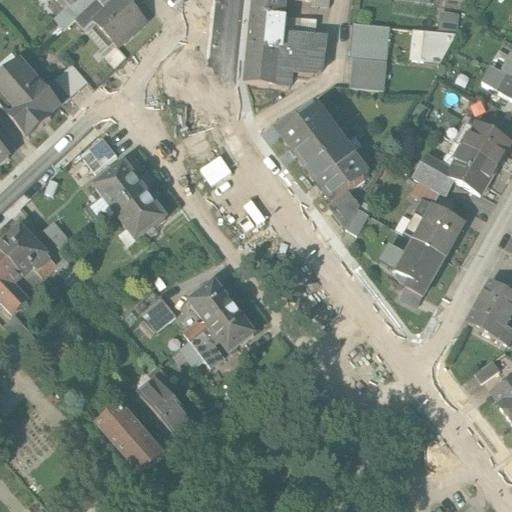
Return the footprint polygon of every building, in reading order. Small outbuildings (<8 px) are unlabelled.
[(79,0),(71,7),(67,12),(75,21),(95,2),(92,0),(79,0)] [(119,0),(105,13),(93,25),(94,25),(117,51),(147,24),(124,0),(119,0)] [(252,0),(251,16),(284,19),(286,0),(287,0),(312,3),(312,8),(329,9),(329,0),(252,0)] [(75,21),(74,22),(85,34),(94,25),(93,25),(105,13),(95,2),(75,21)] [(455,30),(459,13),(439,9),(435,26),(455,30)] [(284,19),(251,16),(248,49),(281,52),(282,43),(284,19)] [(349,60),(352,60),(385,63),(387,63),(389,29),(352,26),(349,60)] [(406,60),(445,60),(445,31),(406,31),(406,60)] [(309,46),(282,43),(281,52),(308,55),(309,47),(309,46)] [(281,52),(248,49),(244,84),(277,87),(279,89),(288,90),(290,88),(292,75),(317,77),(322,72),(324,57),(314,56),(308,55),(281,52)] [(385,63),(352,60),(349,90),(382,93),(385,63)] [(511,60),(511,61),(502,78),(491,72),(482,87),(509,102),(511,103),(511,60)] [(60,110),(20,64),(4,79),(6,81),(0,85),(0,109),(28,142),(52,121),(50,119),(60,110)] [(72,68),(55,84),(70,101),(87,86),(72,68)] [(511,103),(509,102),(503,113),(511,117),(511,103)] [(295,112),(273,126),(281,137),(302,122),(295,112)] [(302,122),(281,137),(307,170),(342,144),(331,129),(327,132),(312,114),(302,122)] [(510,144),(477,125),(474,130),(466,126),(455,145),(496,168),(510,144)] [(102,141),(80,158),(95,176),(116,159),(102,141)] [(342,144),(307,170),(332,205),(333,205),(347,194),(364,182),(350,163),(354,160),(342,144)] [(496,168),(455,145),(442,169),(450,173),(447,179),(453,182),(480,198),(496,168)] [(0,148),(0,165),(9,158),(0,148)] [(442,169),(426,160),(413,181),(439,196),(443,198),(453,182),(447,179),(450,173),(442,169)] [(125,167),(95,190),(116,218),(146,195),(135,180),(133,177),(132,173),(129,171),(127,169),(125,167)] [(439,196),(418,184),(412,196),(422,202),(423,201),(433,207),(439,196)] [(347,194),(333,205),(332,205),(328,208),(346,232),(357,212),(358,209),(347,194)] [(146,195),(116,218),(136,243),(165,221),(163,218),(162,216),(161,213),(160,211),(158,210),(156,209),(146,195)] [(433,207),(423,201),(422,202),(402,237),(413,243),(444,260),(464,225),(433,207)] [(367,218),(357,212),(346,232),(356,238),(367,218)] [(21,231),(0,250),(0,257),(22,281),(32,271),(43,283),(55,272),(57,270),(56,268),(21,231)] [(444,260),(413,243),(405,257),(389,248),(381,263),(396,272),(395,274),(409,282),(406,289),(422,299),(444,260)] [(0,257),(0,304),(9,314),(23,301),(12,290),(22,281),(0,257)] [(82,282),(65,261),(56,268),(57,270),(55,272),(71,291),(82,282)] [(511,295),(490,284),(467,326),(507,348),(511,338),(511,332),(505,329),(511,315),(511,295)] [(214,286),(189,305),(204,324),(209,330),(235,311),(225,298),(224,299),(214,286)] [(160,299),(141,314),(156,333),(175,318),(160,299)] [(209,330),(190,345),(204,364),(209,371),(222,361),(212,347),(218,343),(228,356),(252,337),(243,325),(244,324),(235,311),(209,330)] [(35,342),(15,320),(4,329),(24,352),(35,342)] [(196,325),(183,335),(190,345),(209,330),(204,324),(202,326),(196,325)] [(190,345),(179,353),(194,371),(204,364),(190,345)] [(489,366),(473,377),(481,387),(496,377),(489,366)] [(183,399),(159,371),(151,378),(154,383),(175,406),(183,399)] [(511,382),(492,397),(501,409),(499,411),(507,421),(511,417),(511,382)] [(175,406),(154,383),(139,396),(178,442),(194,428),(175,406)] [(144,421),(121,394),(111,402),(119,412),(121,411),(136,428),(144,421)] [(136,428),(121,411),(119,412),(100,429),(140,475),(160,457),(136,428)] [(176,489),(162,472),(142,489),(156,505),(176,489)]
